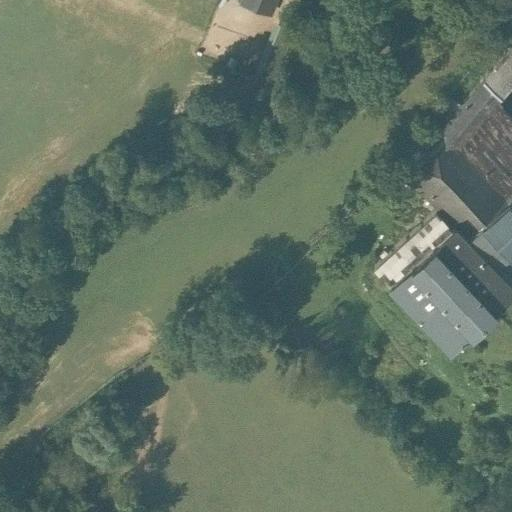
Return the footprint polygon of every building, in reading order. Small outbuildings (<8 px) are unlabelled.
[(244,0),(241,9),(273,22),(282,0),(244,0)] [(500,95),(511,79),(511,36),(479,79),(500,95)] [(459,147),(500,95),(479,79),(439,129),(445,134),(459,147)] [(511,183),(511,109),(500,95),(459,147),(501,194),(504,191),(511,183)] [(501,194),(459,147),(445,134),(402,171),(434,207),(446,221),(452,217),(463,229),(474,219),(501,194)] [(504,252),(511,244),(511,200),(504,191),(501,194),(474,219),(504,252)] [(511,284),(511,280),(494,261),(463,229),(452,217),(446,221),(434,207),(370,264),(445,346),(511,284)] [(504,252),(474,219),(463,229),(494,261),(504,252)] [(511,244),(504,252),(494,261),(511,280),(511,244)]
